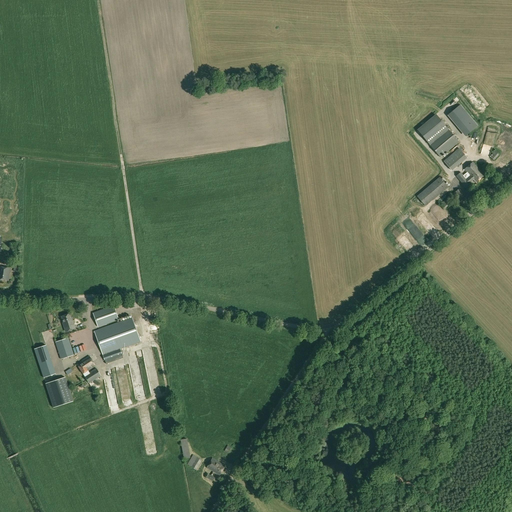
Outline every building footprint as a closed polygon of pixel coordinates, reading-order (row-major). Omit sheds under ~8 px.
[(447,115),(465,136),(478,126),(460,104),(447,115)] [(439,118),(420,134),(440,157),(444,154),(459,142),(439,118)] [(444,162),(451,170),(466,157),(460,149),(455,152),(444,162)] [(486,153),(494,160),(499,154),(495,150),(493,153),(489,149),(486,153)] [(456,176),(466,188),(471,184),(470,183),(473,180),(475,183),(484,176),(473,162),(464,169),(467,172),(463,175),(461,172),(456,176)] [(417,196),(425,206),(448,187),(440,177),(417,196)] [(459,201),(462,204),(468,199),(459,189),(452,195),(457,202),(459,201)] [(440,205),(444,210),(451,203),(447,198),(440,205)] [(0,279),(9,281),(10,268),(0,266),(0,279)] [(93,313),(98,327),(119,320),(114,306),(93,313)] [(103,355),(105,361),(122,355),(120,349),(128,346),(160,335),(151,311),(120,322),(94,331),(103,355)] [(65,328),(66,332),(75,329),(74,325),(72,320),(72,321),(69,314),(62,316),(64,323),(63,323),(65,328)] [(56,342),(61,359),(74,355),(68,338),(56,342)] [(47,344),(36,348),(45,376),(57,372),(47,344)] [(84,376),(89,383),(101,376),(96,368),(89,373),(88,371),(91,368),(95,365),(89,356),(82,361),(77,364),(84,376)] [(65,377),(46,383),(54,408),(73,401),(65,377)] [(181,440),(184,459),(190,457),(187,439),(181,440)] [(188,464),(196,470),(202,460),(193,455),(188,464)] [(207,468),(220,475),(225,466),(212,458),(207,468)]
